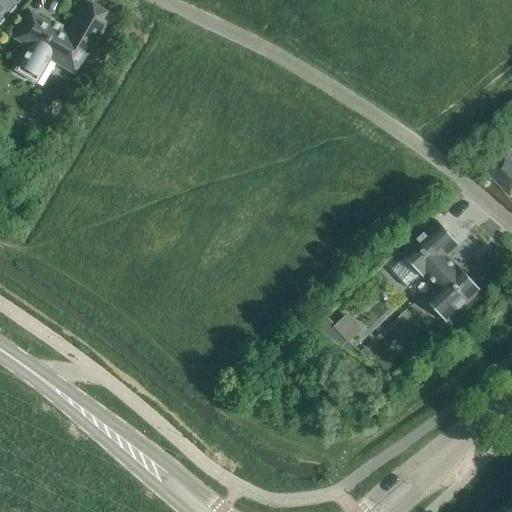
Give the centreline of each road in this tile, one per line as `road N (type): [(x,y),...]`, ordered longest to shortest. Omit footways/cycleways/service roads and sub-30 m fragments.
road 1 (residential): [(156,0),(276,54),(375,116),(511,222)]
road 2 (tertiary): [(224,511),(54,379),(0,350)]
road 3 (tertiary): [(0,350),(186,511)]
road 4 (unclassified): [(486,416),(359,511)]
road 5 (unclassified): [(396,511),(486,416)]
